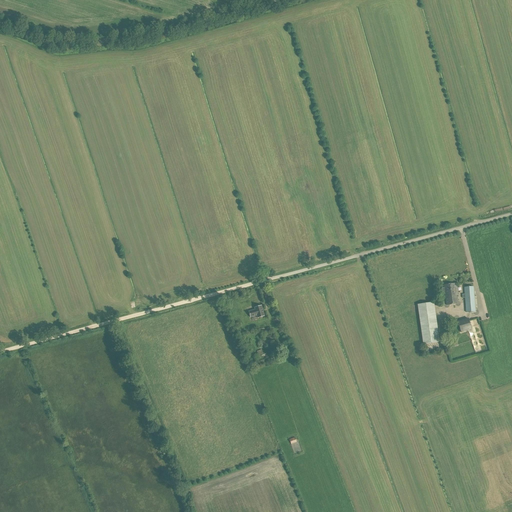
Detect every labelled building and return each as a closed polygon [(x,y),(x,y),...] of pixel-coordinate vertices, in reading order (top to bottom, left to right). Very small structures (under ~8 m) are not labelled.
[(456,287),(455,284),(444,285),(447,305),(458,304),(456,294),(458,294),(457,287),(456,287)] [(467,312),(475,311),(473,287),(465,288),(465,293),(467,312)] [(423,344),(439,342),(434,302),(418,305),(423,344)] [(264,316),(261,305),(254,307),(255,310),(248,312),(250,317),(257,315),(258,318),(264,316)] [(461,332),(471,329),(468,319),(458,322),(461,332)] [(261,345),(275,342),(274,338),(275,338),(273,335),(269,336),(270,340),(260,343),(261,345)]
